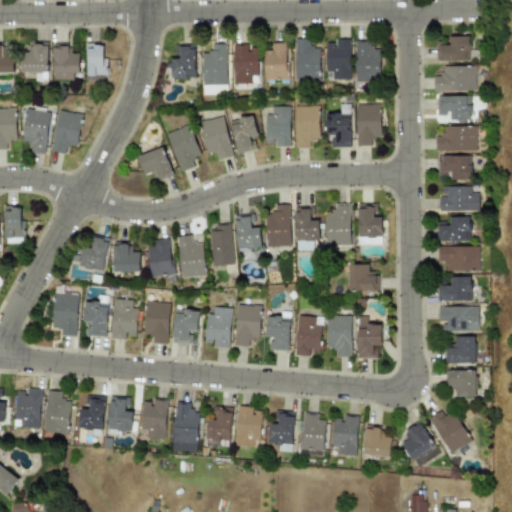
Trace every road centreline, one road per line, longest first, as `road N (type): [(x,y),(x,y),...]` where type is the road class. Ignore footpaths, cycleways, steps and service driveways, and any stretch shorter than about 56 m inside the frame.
road 1 (residential): [(405,10),(409,392),(0,359)]
road 2 (residential): [(145,0),(142,51),(125,109),(0,333)]
road 3 (residential): [(145,13),(0,13),(25,178),(78,195)]
road 4 (residential): [(78,195),(146,210),(261,179),(407,174)]
road 5 (residential): [(145,13),(468,10)]
